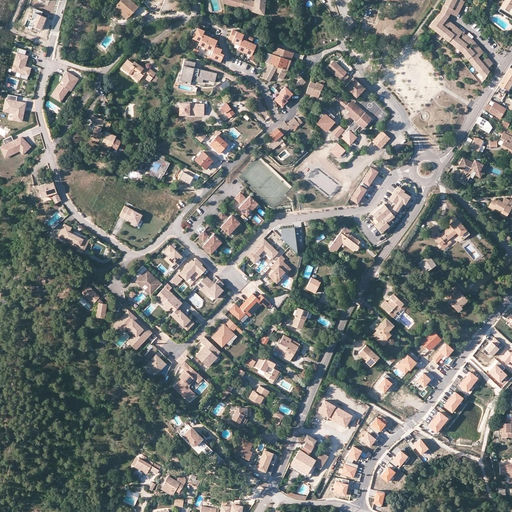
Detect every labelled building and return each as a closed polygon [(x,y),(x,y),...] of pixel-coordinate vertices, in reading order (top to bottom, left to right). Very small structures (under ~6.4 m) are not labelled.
[(138,7),(130,0),(120,0),(113,8),(126,19),(138,7)] [(222,0),(223,3),(263,14),(265,0),(264,0),(253,0),(254,1),(249,0),(222,0)] [(447,17),(449,12),(451,8),(454,4),(456,1),(462,4),(464,1),(462,0),(445,0),(439,13),(447,17)] [(511,6),(511,0),(504,0),(500,7),(509,12),(511,6)] [(451,8),(458,12),(460,8),(454,4),(451,8)] [(32,26),(41,30),(46,18),(41,15),(42,12),(35,9),(33,12),(34,12),(32,17),(35,18),(32,26)] [(468,43),(471,40),(464,34),(459,40),(457,38),(453,35),(450,32),(447,29),(444,27),(439,22),(443,17),(439,13),(429,25),(460,52),(466,45),(468,43)] [(444,27),(448,21),(443,17),(439,22),(444,27)] [(190,37),(201,41),(204,34),(205,30),(195,26),(190,37)] [(453,35),(457,38),(462,32),(458,29),(453,35)] [(242,39),(244,34),(232,30),(228,39),(232,40),(232,42),(239,45),(242,39)] [(199,44),(206,47),(211,37),(204,34),(201,41),(199,44)] [(206,47),(214,51),(216,46),(218,40),(211,37),(206,47)] [(239,45),(237,49),(244,52),(249,42),(242,39),(239,45)] [(249,42),(244,52),(252,55),(256,45),(249,42)] [(468,48),(466,45),(460,52),(461,54),(468,48)] [(212,55),(211,57),(222,61),(225,54),(221,53),(223,49),(216,46),(214,51),(212,55)] [(275,46),(272,54),(282,57),(285,50),(275,46)] [(27,49),(19,47),(18,52),(12,71),(21,72),(20,77),(28,79),(31,67),(26,66),(29,55),(25,54),(27,49)] [(468,48),(461,54),(484,79),(489,71),(486,68),(483,65),(480,62),(476,57),(473,53),(470,50),(468,48)] [(476,57),(482,52),(478,49),(473,53),(476,57)] [(282,57),(290,60),(293,53),(285,50),(282,57)] [(268,52),(265,62),(266,62),(269,63),(277,66),(276,67),(287,70),(290,60),(282,57),(272,54),(268,52)] [(139,67),(133,63),(128,59),(121,67),(130,74),(131,74),(139,80),(144,75),(147,77),(145,78),(150,81),(156,73),(148,68),(147,70),(141,65),(140,65),(139,67)] [(195,67),(196,62),(185,59),(180,79),(191,82),(193,74),(197,75),(196,81),(202,82),(203,78),(215,81),(217,72),(195,67)] [(491,63),(489,60),(483,65),(486,68),(491,63)] [(277,66),(269,63),(263,77),(269,81),(274,70),(280,73),(278,77),(282,79),(283,78),(288,71),(287,70),(276,67),(277,66)] [(340,80),(347,72),(342,68),(341,68),(340,67),(340,66),(336,63),(334,65),(331,63),(327,68),(340,80)] [(511,67),(510,67),(499,85),(498,86),(500,87),(499,88),(507,91),(511,83),(511,67)] [(79,79),(67,71),(51,95),(61,102),(69,90),(71,91),(79,79)] [(301,86),(306,82),(302,78),(297,82),(301,86)] [(356,97),(364,88),(353,78),(345,87),(356,97)] [(228,81),(221,86),(223,90),(230,85),(228,81)] [(307,89),(306,92),(311,94),(314,96),(317,97),(317,99),(321,101),(324,95),(325,95),(326,91),(322,88),(323,85),(316,82),(315,84),(310,82),(307,89)] [(285,86),(279,92),(280,93),(286,99),(292,93),(285,86)] [(286,99),(280,93),(274,99),(281,106),(287,100),(286,99)] [(17,96),(8,94),(8,98),(5,98),(3,111),(13,113),(12,121),(23,122),(26,102),(16,100),(17,96)] [(335,98),(346,108),(348,105),(337,95),(335,98)] [(205,103),(180,102),(180,115),(204,115),(205,103)] [(492,106),(488,103),(485,108),(501,117),(506,108),(495,102),(492,106)] [(225,104),(221,107),(222,108),(225,111),(229,118),(235,114),(227,103),(225,104)] [(350,104),(346,108),(349,111),(346,114),(354,121),(346,131),(347,132),(343,136),(342,138),(348,143),(351,143),(355,139),(355,135),(351,132),(352,130),(354,132),(359,126),(363,129),(372,120),(356,105),(353,107),(350,104)] [(324,108),(316,118),(318,120),(316,123),(324,130),(328,130),(335,122),(332,120),(335,117),(324,108)] [(104,123),(105,121),(94,116),(92,120),(98,123),(92,135),(99,139),(101,136),(102,133),(100,131),(104,123)] [(489,121),(480,116),(476,123),(480,125),(478,127),(489,132),(492,127),(489,121)] [(277,128),(283,134),(294,124),(296,127),(300,125),(294,118),(286,124),(284,121),(276,128),(277,128)] [(347,132),(346,131),(335,122),(328,130),(331,132),(330,133),(336,138),(340,134),(343,136),(347,132)] [(279,136),(283,134),(277,128),(268,136),(274,141),(279,136)] [(372,142),(380,149),(390,138),(382,131),(372,142)] [(116,136),(107,132),(104,138),(102,143),(111,147),(116,136)] [(194,137),(200,142),(204,137),(199,132),(194,137)] [(511,136),(503,133),(501,138),(509,142),(506,148),(511,151),(511,136)] [(218,135),(210,144),(219,153),(227,144),(218,135)] [(23,155),(31,147),(21,137),(14,140),(12,136),(4,139),(6,144),(0,146),(6,159),(19,151),(23,155)] [(279,136),(274,141),(269,144),(273,149),(283,141),(279,136)] [(484,141),(476,136),(470,147),(478,151),(484,141)] [(357,151),(362,145),(355,140),(350,146),(357,151)] [(337,143),(331,149),(332,153),(336,156),(339,156),(343,152),(343,149),(337,143)] [(212,160),(203,151),(195,159),(205,168),(212,160)] [(168,163),(151,154),(146,164),(144,163),(142,168),(152,173),(151,174),(159,178),(162,174),(163,174),(168,163)] [(480,177),(483,171),(480,169),(483,164),(475,160),(474,162),(463,157),(458,166),(465,170),(459,181),(466,184),(470,176),(473,178),(475,174),(480,177)] [(361,181),(368,185),(377,172),(370,167),(361,181)] [(192,176),(186,172),(182,179),(189,182),(192,176)] [(54,181),(38,185),(43,202),(53,199),(55,204),(62,200),(59,194),(54,181)] [(320,192),(331,191),(331,184),(320,185),(320,192)] [(350,199),(357,203),(366,190),(359,185),(350,199)] [(397,185),(388,198),(389,199),(394,203),(392,207),(395,209),(397,210),(402,202),(405,204),(410,195),(397,185)] [(239,191),(236,194),(251,208),(257,203),(249,195),(246,198),(244,196),(239,191)] [(251,208),(236,194),(233,197),(239,202),(239,201),(241,203),(238,207),(246,214),(251,208)] [(511,202),(509,201),(510,200),(505,197),(503,201),(499,199),(497,200),(495,199),(494,199),(493,200),(492,200),(488,206),(494,210),(495,208),(501,212),(507,215),(509,212),(511,213),(511,215),(511,218),(511,202)] [(394,203),(389,199),(387,202),(388,203),(386,206),(391,212),(395,209),(392,207),(394,203)] [(380,232),(389,225),(386,221),(395,215),(391,212),(386,206),(384,203),(369,217),(380,232)] [(125,205),(119,215),(128,220),(129,219),(131,220),(137,223),(142,214),(125,205)] [(219,214),(234,228),(240,222),(231,214),(228,217),(226,216),(227,215),(222,210),(219,214)] [(219,214),(216,216),(221,221),(223,223),(220,226),(228,234),(234,228),(219,214)] [(435,230),(431,234),(441,246),(445,242),(457,232),(460,236),(461,235),(464,238),(470,234),(457,218),(450,224),(451,225),(452,227),(441,236),(435,230)] [(52,230),(58,232),(61,225),(56,222),(52,230)] [(81,237),(70,231),(72,227),(64,223),(57,237),(84,251),(91,239),(82,235),(81,237)] [(432,223),(431,224),(435,230),(441,236),(452,227),(451,225),(441,233),(432,223)] [(435,230),(431,224),(426,228),(431,234),(435,230)] [(294,226),(280,228),(281,237),(297,252),(294,226)] [(342,240),(354,250),(357,250),(358,249),(359,247),(358,245),(360,241),(351,235),(350,235),(349,234),(351,230),(345,226),(333,242),(331,245),(329,247),(330,250),(333,251),(335,250),(342,240)] [(204,230),(201,233),(216,247),(222,241),(213,233),(210,237),(208,235),(209,235),(204,230)] [(201,233),(198,236),(203,241),(204,240),(205,242),(202,245),(210,253),(216,247),(201,233)] [(278,252),(264,239),(247,256),(255,263),(260,257),(258,255),(264,250),(273,258),(278,252)] [(353,251),(354,250),(342,240),(335,250),(336,251),(342,243),(353,251)] [(445,242),(441,246),(444,249),(452,243),(450,240),(446,243),(445,242)] [(171,245),(170,244),(164,251),(168,255),(166,257),(174,264),(174,265),(183,256),(174,248),(171,245)] [(289,247),(284,252),(290,258),(295,252),(289,247)] [(282,255),(271,267),(274,270),(269,276),(276,282),(280,278),(285,272),(287,274),(292,269),(284,261),(286,259),(282,256),(282,255)] [(429,256),(418,263),(420,265),(417,268),(422,274),(435,264),(429,256)] [(174,264),(166,257),(164,259),(172,266),(174,264)] [(202,265),(202,264),(196,258),(193,261),(192,260),(189,263),(186,266),(179,273),(184,278),(187,274),(188,275),(194,269),(196,270),(200,275),(206,269),(202,265)] [(154,292),(162,283),(144,265),(137,272),(142,277),(138,281),(139,282),(138,283),(141,287),(145,283),(148,286),(145,290),(148,293),(152,290),(154,292)] [(196,270),(194,269),(188,275),(187,274),(184,278),(187,280),(196,270)] [(132,278),(138,283),(139,282),(138,281),(142,277),(137,272),(132,278)] [(182,278),(177,274),(172,280),(177,284),(182,278)] [(211,294),(215,298),(223,289),(220,287),(224,284),(218,279),(214,283),(213,284),(211,282),(212,281),(206,276),(198,284),(203,288),(204,287),(211,294)] [(320,281),(311,277),(306,288),(315,292),(320,281)] [(459,290),(460,289),(457,285),(447,295),(450,299),(448,301),(458,311),(462,308),(461,306),(468,299),(464,295),(459,290)] [(96,300),(99,302),(97,316),(105,317),(106,303),(105,303),(98,297),(100,296),(88,286),(82,292),(94,303),(96,300)] [(176,309),(182,302),(165,286),(159,292),(162,296),(159,299),(165,304),(163,306),(166,310),(168,310),(172,306),(176,309)] [(211,294),(204,287),(203,288),(201,290),(208,297),(211,294)] [(235,304),(229,309),(240,319),(245,313),(246,312),(251,307),(253,308),(260,301),(262,302),(267,306),(270,303),(261,294),(257,298),(253,293),(240,307),(239,308),(235,304)] [(411,303),(405,297),(402,301),(393,294),(390,297),(391,299),(388,302),(385,300),(381,305),(393,317),(396,314),(395,313),(398,310),(399,311),(402,308),(401,307),(404,303),(407,307),(411,303)] [(253,308),(251,307),(246,312),(250,316),(262,302),(260,301),(253,308)] [(308,311),(297,307),(294,316),(296,316),(292,326),(301,329),(308,311)] [(177,308),(171,315),(186,330),(193,324),(177,308)] [(137,345),(132,340),(136,335),(133,331),(136,328),(133,326),(130,329),(126,325),(122,330),(116,325),(127,314),(135,321),(137,318),(128,310),(112,327),(121,334),(127,328),(134,335),(128,341),(136,349),(139,346),(138,345),(137,345)] [(273,323),(279,326),(281,322),(279,321),(283,313),(281,312),(276,320),(275,319),(273,323)] [(147,337),(151,332),(137,318),(135,321),(127,314),(116,325),(122,330),(126,325),(130,329),(133,326),(136,328),(133,331),(136,335),(132,340),(137,345),(146,336),(147,337)] [(392,329),(395,326),(386,317),(377,327),(378,328),(377,330),(374,334),(383,343),(387,339),(391,334),(388,331),(391,329),(392,329)] [(212,336),(223,347),(235,334),(233,332),(237,329),(239,327),(232,320),(226,326),(225,325),(224,324),(212,336)] [(273,324),(268,333),(270,334),(273,329),(276,331),(278,327),(273,324)] [(429,350),(441,339),(433,331),(422,343),(429,350)] [(239,338),(235,334),(223,347),(225,348),(227,350),(239,338)] [(295,352),(298,346),(299,343),(284,334),(281,340),(283,341),(281,344),(295,352)] [(389,341),(387,339),(383,343),(374,334),(372,335),(383,346),(389,341)] [(218,348),(204,336),(200,340),(205,345),(208,347),(206,349),(205,348),(201,352),(200,351),(196,355),(207,365),(216,355),(214,353),(218,348)] [(496,338),(485,349),(493,356),(501,348),(498,346),(501,343),(496,338)] [(290,361),(295,352),(281,344),(278,342),(273,351),(290,361)] [(447,357),(454,350),(447,343),(433,358),(434,359),(430,363),(436,369),(439,366),(436,363),(444,354),(447,357)] [(158,349),(154,345),(145,355),(151,360),(148,363),(157,372),(163,365),(164,362),(162,360),(165,356),(163,353),(159,357),(154,352),(158,349)] [(366,360),(372,365),(380,357),(379,356),(381,354),(378,352),(376,353),(366,345),(359,353),(366,360)] [(511,362),(511,352),(511,353),(509,351),(502,358),(508,364),(510,361),(511,362)] [(216,355),(207,365),(208,367),(218,356),(216,355)] [(417,363),(407,355),(397,367),(405,374),(409,370),(410,371),(417,363)] [(249,366),(252,359),(247,357),(244,363),(249,366)] [(259,359),(254,367),(258,369),(259,368),(266,372),(265,375),(274,380),(279,371),(273,368),(275,363),(266,358),(264,360),(259,359)] [(199,374),(184,360),(181,364),(181,366),(184,368),(185,370),(182,373),(179,376),(181,378),(174,386),(189,400),(194,395),(187,389),(184,386),(187,383),(193,377),(195,379),(199,374)] [(506,368),(499,362),(489,372),(500,382),(507,375),(503,371),(506,368)] [(239,369),(236,374),(242,377),(245,372),(239,369)] [(478,378),(469,371),(463,378),(472,385),(478,378)] [(431,379),(423,372),(413,384),(417,387),(420,384),(424,388),(431,379)] [(193,377),(187,383),(189,385),(195,379),(193,377)] [(385,377),(377,387),(384,393),(392,383),(385,377)] [(472,385),(463,378),(458,386),(466,393),(472,385)] [(263,396),(265,397),(268,390),(258,385),(255,392),(252,390),(248,397),(259,403),(263,396)] [(229,395),(231,392),(225,389),(220,397),(223,399),(227,394),(228,395),(229,395)] [(464,398),(455,391),(449,398),(458,405),(464,398)] [(458,405),(449,398),(443,406),(452,413),(458,405)] [(351,416),(325,400),(319,411),(324,415),(323,418),(327,420),(328,417),(345,427),(351,416)] [(247,415),(247,407),(235,407),(235,410),(231,417),(239,422),(238,424),(243,427),(247,419),(245,417),(247,415)] [(273,417),(281,421),(283,416),(276,411),(273,417)] [(448,418),(439,411),(434,418),(442,425),(448,418)] [(376,417),(368,427),(372,430),(376,433),(387,421),(382,416),(379,419),(376,417)] [(511,422),(511,417),(508,417),(501,417),(501,422),(500,422),(500,431),(502,431),(502,440),(506,440),(506,436),(511,436),(511,427),(511,428),(511,423),(511,422)] [(442,425),(434,418),(428,426),(437,433),(442,425)] [(191,443),(195,442),(201,437),(190,426),(182,434),(185,437),(191,443)] [(370,433),(368,431),(360,438),(369,447),(376,439),(377,440),(380,436),(372,430),(370,433)] [(311,468),(316,459),(309,455),(314,445),(313,445),(316,439),(307,434),(304,439),(306,441),(301,450),(300,449),(291,464),(292,464),(307,473),(311,468)] [(250,450),(254,439),(250,437),(249,440),(238,436),(236,442),(240,443),(239,445),(237,445),(234,453),(242,456),(241,457),(249,460),(252,452),(250,450)] [(191,443),(185,437),(183,439),(183,441),(187,445),(189,445),(191,443)] [(407,443),(412,450),(416,447),(422,455),(429,449),(420,439),(413,445),(410,441),(407,443)] [(353,445),(344,460),(348,462),(351,463),(354,459),(356,460),(362,449),(353,445)] [(264,449),(257,467),(265,470),(272,453),(264,449)] [(389,460),(387,464),(394,468),(396,465),(398,466),(405,457),(398,452),(391,461),(389,460)] [(214,453),(203,464),(210,472),(222,460),(214,453)] [(147,457),(142,455),(140,458),(139,458),(135,466),(146,473),(149,469),(156,474),(160,467),(150,461),(148,463),(144,461),(147,457)] [(326,459),(319,455),(316,459),(311,468),(319,472),(326,459)] [(345,465),(342,474),(354,478),(355,475),(354,474),(355,469),(356,469),(357,465),(351,463),(348,462),(347,465),(345,465)] [(511,463),(511,464),(500,464),(500,474),(508,475),(508,477),(511,477),(511,463)] [(307,473),(292,464),(290,467),(306,476),(307,473)] [(391,472),(394,468),(387,464),(385,467),(386,468),(380,478),(387,483),(394,473),(391,472)] [(191,474),(188,482),(198,486),(201,478),(191,474)] [(173,493),(172,495),(176,497),(186,481),(179,478),(177,481),(168,475),(165,480),(165,481),(162,487),(173,493)] [(336,481),(334,492),(345,494),(347,484),(348,480),(342,479),(341,482),(336,481)] [(156,484),(151,482),(148,488),(152,491),(156,484)] [(172,495),(173,493),(162,487),(160,489),(172,495)] [(376,490),(373,503),(377,506),(380,507),(384,492),(376,490)] [(184,499),(175,498),(174,506),(183,506),(184,499)] [(233,511),(242,511),(244,504),(233,502),(231,511),(233,511)] [(229,511),(231,505),(222,503),(219,511),(229,511)]
